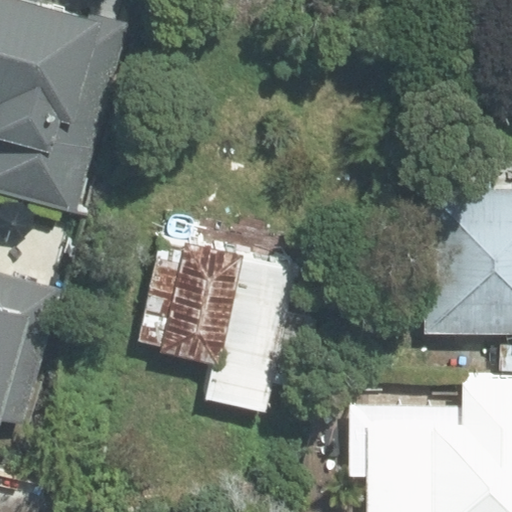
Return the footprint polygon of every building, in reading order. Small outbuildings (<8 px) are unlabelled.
[(0,0),(0,184),(67,203),(119,14),(66,0),(0,0)] [(408,323),(511,323),(511,182),(408,182),(408,323)] [(290,263),(150,236),(132,338),(149,342),(149,346),(203,356),(196,390),(263,403),(290,263)] [(0,411),(22,418),(60,288),(0,270),(0,411)] [(511,511),(511,369),(448,369),(449,394),(342,394),(342,468),(359,468),(358,511),(511,511)]
